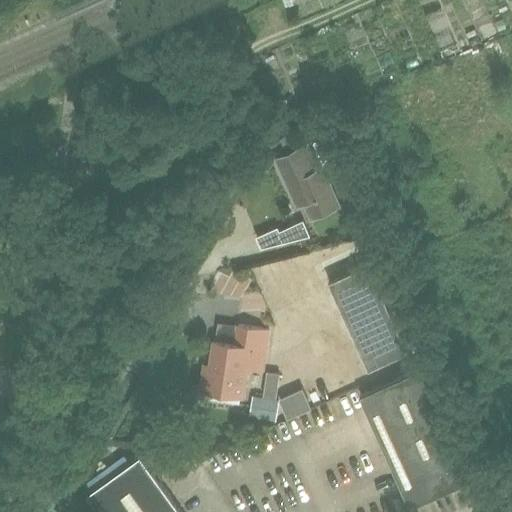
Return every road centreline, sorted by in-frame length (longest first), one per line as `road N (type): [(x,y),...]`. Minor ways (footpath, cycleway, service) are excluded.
road 1 (unclassified): [(0,487),(24,395),(84,0)]
road 2 (track): [(59,171),(127,167),(172,150),(202,130),(245,56),(366,0)]
road 3 (unclassified): [(55,511),(159,329),(189,313),(236,312)]
